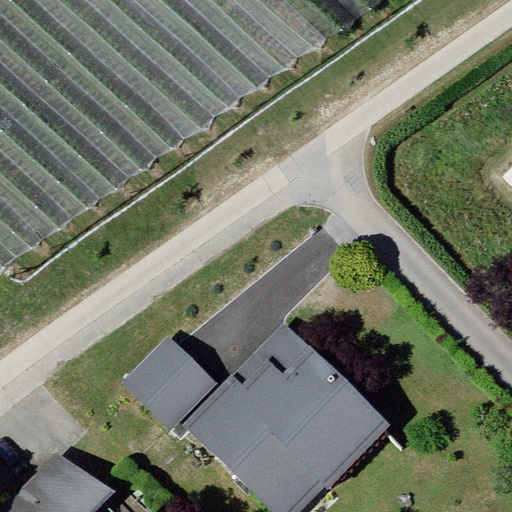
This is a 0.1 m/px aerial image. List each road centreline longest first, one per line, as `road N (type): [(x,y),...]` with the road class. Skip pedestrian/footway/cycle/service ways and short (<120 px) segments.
road 1 (residential): [(314,159),(0,398)]
road 2 (residential): [(511,367),(314,159)]
road 3 (residential): [(511,18),(314,159)]
